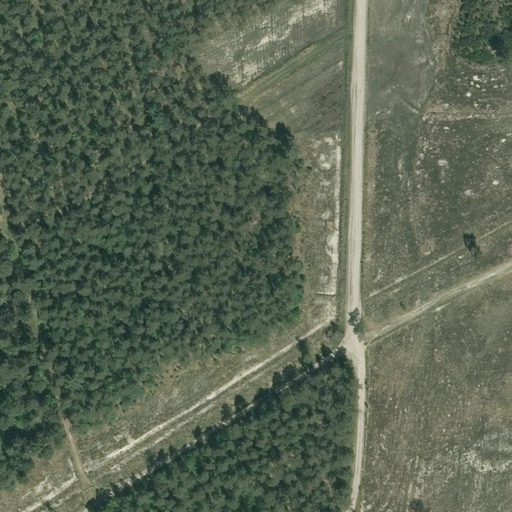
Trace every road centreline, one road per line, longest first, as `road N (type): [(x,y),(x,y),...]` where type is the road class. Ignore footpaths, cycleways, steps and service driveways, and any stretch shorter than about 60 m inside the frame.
road 1 (track): [(13,222),(104,189),(360,24)]
road 2 (track): [(360,0),(354,339)]
road 3 (track): [(355,349),(93,509)]
road 4 (track): [(13,222),(93,509)]
road 5 (track): [(511,260),(354,339)]
road 6 (track): [(355,349),(347,511)]
